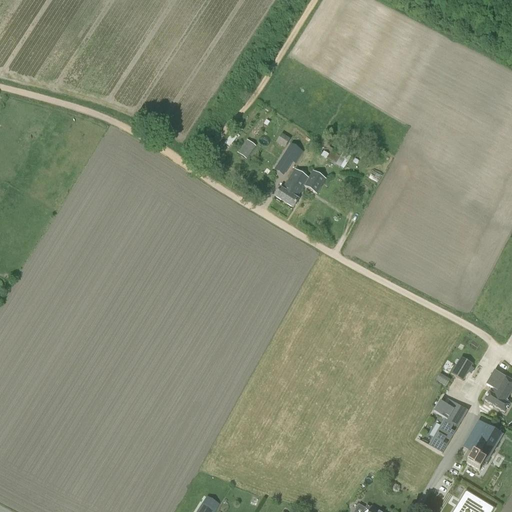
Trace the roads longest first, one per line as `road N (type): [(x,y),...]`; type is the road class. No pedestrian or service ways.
road 1 (track): [(195,173),(475,328),(511,361)]
road 2 (track): [(0,91),(107,121),(195,173)]
road 3 (track): [(314,0),(195,173)]
